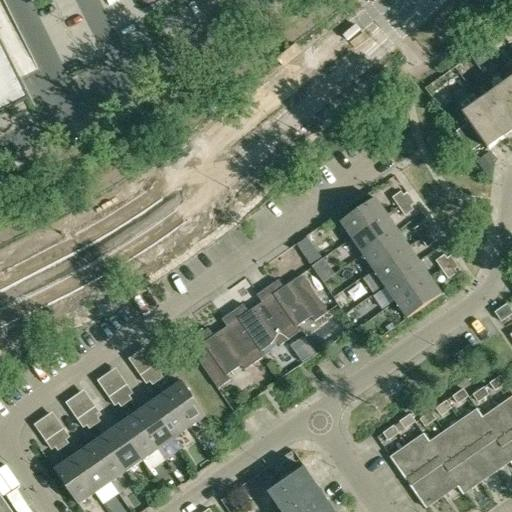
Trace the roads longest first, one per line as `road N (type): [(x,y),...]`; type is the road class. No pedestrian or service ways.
road 1 (residential): [(50,511),(3,442),(12,417),(388,158)]
road 2 (tertiary): [(0,319),(151,238),(233,176),(430,0)]
road 3 (tertiary): [(385,0),(124,211),(0,281)]
road 4 (residential): [(313,415),(490,290),(511,185)]
road 5 (residential): [(72,111),(242,0)]
road 6 (residential): [(172,511),(313,415)]
road 7 (residential): [(17,0),(72,111)]
